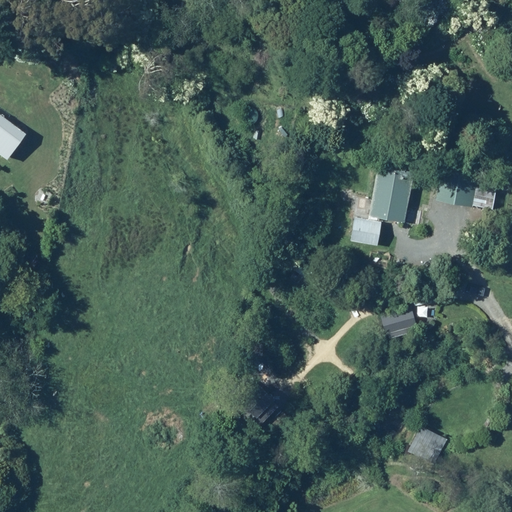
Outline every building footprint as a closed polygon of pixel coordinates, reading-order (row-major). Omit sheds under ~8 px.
[(364,0),(336,0),(341,11),(365,3),(364,0)] [(255,118),(255,117),(255,116),(255,115),(254,115),(254,114),(254,113),(253,113),(253,112),(253,111),(252,111),(251,110),(250,110),(250,109),(249,109),(248,109),(247,109),(246,109),(245,109),(244,109),(243,109),(242,110),(241,110),(241,111),(240,111),(240,112),(239,112),(239,113),(239,114),(238,114),(238,115),(238,116),(238,117),(238,118),(238,119),(238,120),(238,121),(239,121),(239,122),(240,122),(240,123),(241,123),(241,124),(242,124),(242,125),(243,125),(244,125),(245,126),(246,126),(247,126),(248,126),(248,125),(249,125),(250,125),(251,124),(252,124),(252,123),(253,123),(253,122),(254,121),(254,120),(255,119),(255,118)] [(412,173),(377,167),(367,217),(403,223),(412,173)] [(476,175),(440,168),(434,201),(470,208),(476,175)] [(486,178),(486,177),(486,176),(485,176),(485,175),(484,175),(484,174),(483,174),(482,174),(482,173),(481,173),(480,174),(479,174),(478,174),(478,175),(477,176),(477,177),(477,178),(477,179),(477,180),(478,180),(478,181),(479,181),(479,182),(480,182),(481,182),(482,182),(483,182),(484,182),(484,181),(485,181),(485,180),(485,179),(486,179),(486,178)] [(367,210),(367,209),(367,208),(367,207),(366,207),(366,206),(365,206),(364,206),(364,205),(363,205),(362,205),(361,205),(360,206),(359,206),(359,207),(358,207),(358,208),(358,209),(357,209),(357,210),(357,211),(358,212),(358,213),(359,214),(360,214),(360,215),(361,215),(362,215),(363,215),(364,215),(365,215),(365,214),(366,214),(366,213),(367,213),(367,212),(367,211),(367,210)] [(377,244),(379,222),(352,220),(351,242),(377,244)]
